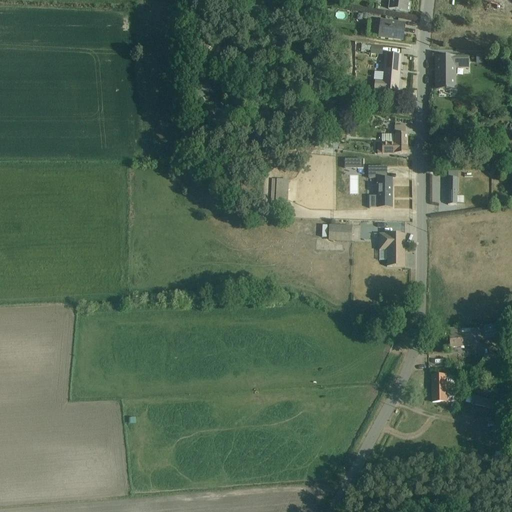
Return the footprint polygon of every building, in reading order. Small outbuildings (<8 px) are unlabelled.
[(388,9),(410,12),(409,12),(410,3),(411,3),(411,2),(407,2),(407,0),(380,0),(380,1),(389,2),(388,9)] [(372,20),(371,34),(377,34),(377,40),(403,41),(404,21),(372,20)] [(209,56),(207,44),(196,45),(198,58),(209,56)] [(370,54),(382,55),(383,47),(361,45),(361,54),(364,54),(364,51),(371,51),(370,54)] [(374,91),(398,93),(401,55),(384,54),(382,81),(375,81),(374,91)] [(469,69),(469,58),(441,58),(441,67),(437,67),(437,89),(456,89),(456,70),(469,69)] [(213,93),(205,79),(193,85),(196,89),(189,92),(195,102),(213,93)] [(257,111),(251,126),(264,131),(270,116),(257,111)] [(377,154),(407,154),(407,134),(405,134),(405,126),(395,126),(395,135),(382,135),(382,143),(379,143),(379,144),(377,144),(377,154)] [(343,173),(362,174),(362,159),(344,158),(343,173)] [(503,172),(511,170),(511,162),(502,163),(503,172)] [(387,178),(387,167),(368,166),(368,178),(387,178)] [(448,178),(448,205),(457,205),(457,178),(448,178)] [(289,180),(273,179),(272,201),(276,201),(276,206),(288,207),(289,180)] [(369,208),(392,208),(392,179),(377,179),(377,196),(369,196),(369,208)] [(329,226),(328,241),(351,242),(352,226),(329,226)] [(386,267),(405,267),(405,235),(379,234),(379,251),(386,251),(386,267)] [(453,347),(479,346),(478,329),(471,330),(471,328),(459,329),(459,328),(448,329),(450,351),(453,351),(453,347)] [(508,360),(507,353),(497,354),(498,361),(508,360)] [(454,388),(453,375),(432,376),(433,402),(446,401),(446,388),(454,388)] [(470,406),(488,407),(488,398),(470,398),(470,406)]
